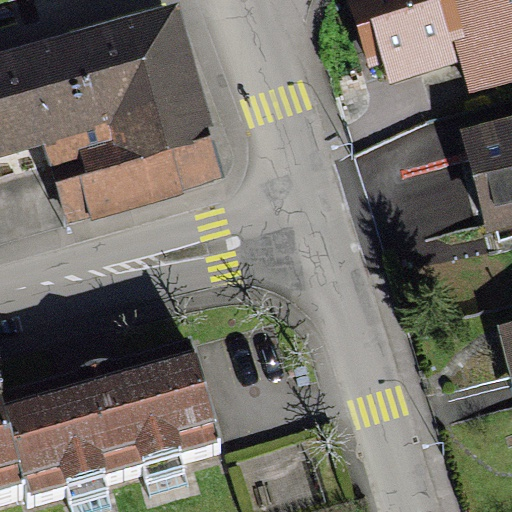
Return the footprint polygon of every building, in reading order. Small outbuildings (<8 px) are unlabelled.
[(444,0),(345,0),(374,92),(447,70),(456,100),(511,82),(511,22),(505,0),(468,0),(447,7),(444,0)] [(0,58),(0,165),(74,145),(95,222),(220,187),(171,11),(0,58)] [(511,243),(511,135),(463,147),(488,250),(511,243)] [(511,406),(511,344),(497,348),(511,406)] [(4,407),(30,501),(33,511),(48,511),(222,463),(191,355),(4,407)] [(0,509),(30,501),(4,407),(0,395),(0,394),(0,509)]
